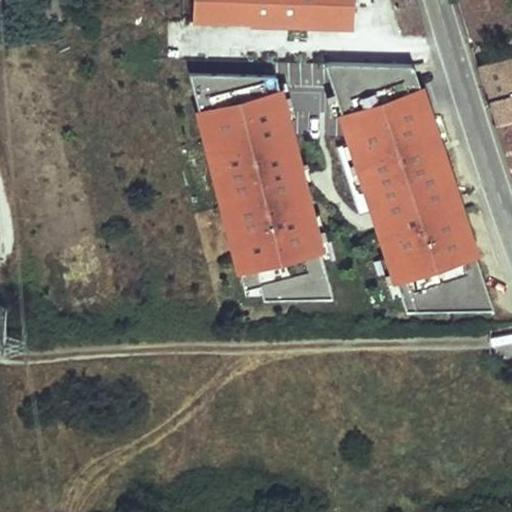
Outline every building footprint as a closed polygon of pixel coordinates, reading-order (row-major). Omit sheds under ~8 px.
[(75,16),(74,0),(41,0),(42,16),(75,16)] [(191,0),(191,21),(248,23),(248,0),(191,0)] [(248,0),(248,23),(351,25),(351,0),(248,0)] [(423,33),(412,0),(391,0),(402,34),(423,33)] [(466,13),(507,0),(459,0),(463,14),(466,13)] [(507,0),(466,13),(472,41),(511,29),(511,6),(510,0),(507,0)] [(495,120),(511,114),(511,55),(479,65),(495,120)] [(414,65),(324,63),(405,310),(494,307),(414,65)] [(276,74),(192,72),(249,297),(334,298),(276,74)] [(511,114),(495,120),(511,172),(511,114)]
